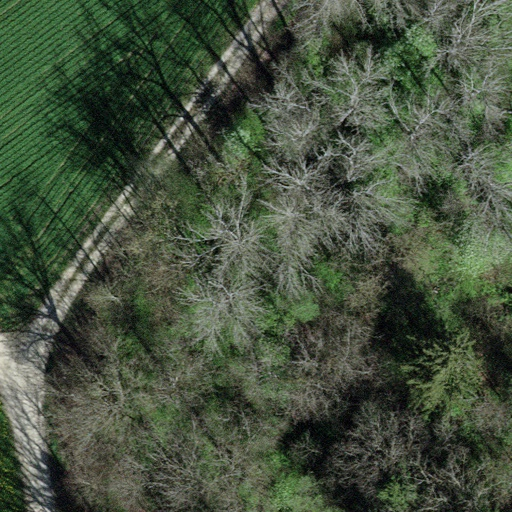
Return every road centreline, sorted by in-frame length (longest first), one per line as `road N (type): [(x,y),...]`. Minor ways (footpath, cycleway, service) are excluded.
road 1 (track): [(28,384),(50,288),(282,0)]
road 2 (track): [(28,384),(40,511)]
